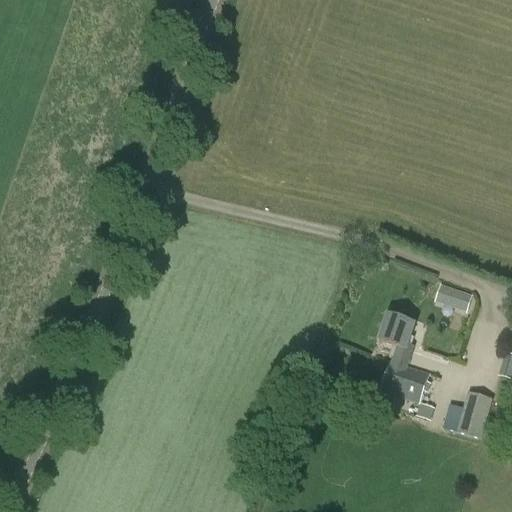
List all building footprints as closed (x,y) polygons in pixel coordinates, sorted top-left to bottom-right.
[(472,298),(450,290),(445,306),(467,314),(472,298)] [(391,364),(391,365),(406,371),(412,354),(406,351),(414,328),(389,319),(381,344),(399,350),(393,365),(391,364)] [(511,379),(511,353),(508,353),(501,376),(511,379)] [(419,406),(429,378),(406,371),(391,365),(381,393),(419,406)] [(482,442),(493,402),(469,396),(464,412),(450,408),(444,432),(482,442)]
